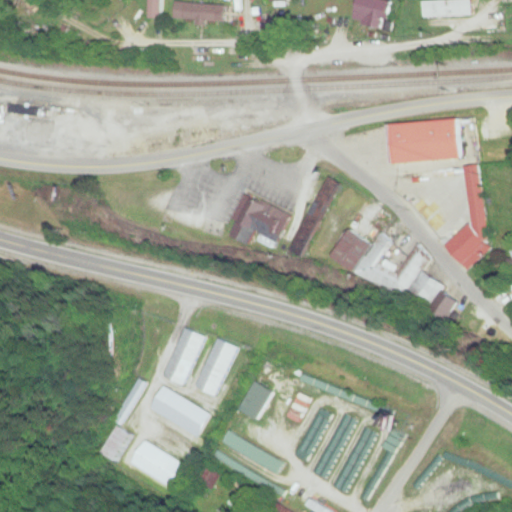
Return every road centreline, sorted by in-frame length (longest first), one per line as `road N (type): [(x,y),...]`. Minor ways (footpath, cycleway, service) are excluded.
road 1 (primary): [(511,414),(333,329),(0,240)]
road 2 (tertiary): [(511,98),(385,114),(127,166),(0,159)]
road 3 (residential): [(451,39),(290,59),(224,44),(111,44),(31,0)]
road 4 (residential): [(511,331),(399,213),(301,132)]
road 5 (residential): [(462,386),(377,511)]
